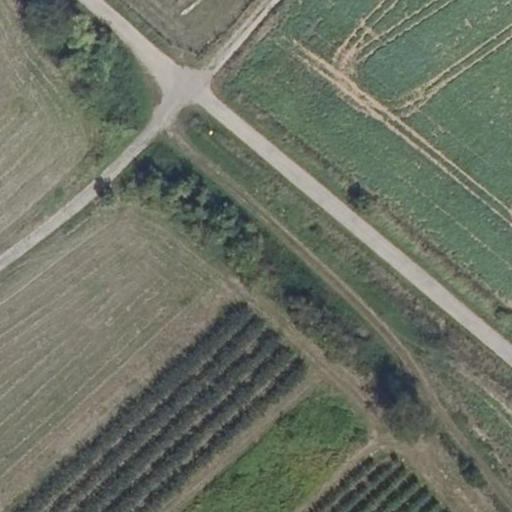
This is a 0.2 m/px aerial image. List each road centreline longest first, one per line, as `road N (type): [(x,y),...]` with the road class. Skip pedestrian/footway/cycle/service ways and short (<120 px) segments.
road 1 (track): [(164,118),(206,169),(339,280),(511,495)]
road 2 (track): [(511,360),(184,85)]
road 3 (track): [(164,118),(67,211),(0,261)]
road 4 (track): [(184,85),(86,0)]
road 5 (track): [(270,0),(184,85)]
